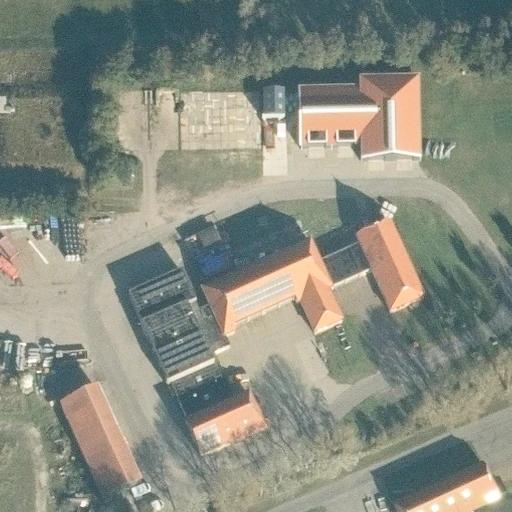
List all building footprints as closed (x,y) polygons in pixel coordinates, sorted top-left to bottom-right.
[(359,92),(299,93),(300,151),(360,150),(361,164),(419,163),(417,83),(359,84),(359,92)] [(511,84),(495,84),(494,103),(511,103),(511,84)] [(282,95),(257,96),(258,121),(283,121),(282,95)] [(5,100),(0,100),(0,115),(5,116),(10,115),(9,110),(5,110),(5,100)] [(204,158),(211,126),(201,124),(195,157),(204,158)] [(492,148),(470,149),(470,159),(492,158),(492,148)] [(237,191),(260,190),(260,181),(237,182),(237,191)] [(423,301),(389,226),(356,241),(359,247),(319,266),(309,245),(203,292),(210,309),(199,314),(182,274),(129,298),(142,328),(142,329),(168,388),(171,386),(187,423),(185,424),(200,458),(264,430),(248,396),(230,404),(209,359),(229,350),(225,339),(235,335),(232,330),(294,302),(296,307),(300,306),(314,336),(341,324),(327,293),(371,274),(390,315),(423,301)] [(213,231),(191,238),(197,258),(219,251),(213,231)] [(0,239),(0,252),(2,254),(8,246),(0,239)] [(97,391),(58,408),(101,505),(140,488),(97,391)] [(497,501),(482,467),(393,508),(394,511),(511,511),(511,504),(511,505),(507,496),(497,501)] [(131,511),(127,502),(118,507),(119,511),(131,511)]
